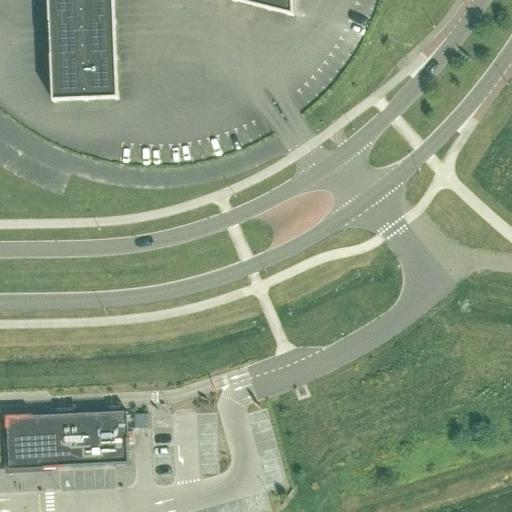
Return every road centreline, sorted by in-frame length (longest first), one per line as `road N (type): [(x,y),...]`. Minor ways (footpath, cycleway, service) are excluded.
road 1 (unclassified): [(0,302),(128,300),(201,284),(286,250),(371,196)]
road 2 (unclassified): [(341,159),(260,207),(195,232),(102,250),(0,252)]
road 3 (unclassified): [(480,0),(411,92),(341,159)]
road 4 (unclassified): [(371,196),(437,143),(511,50)]
